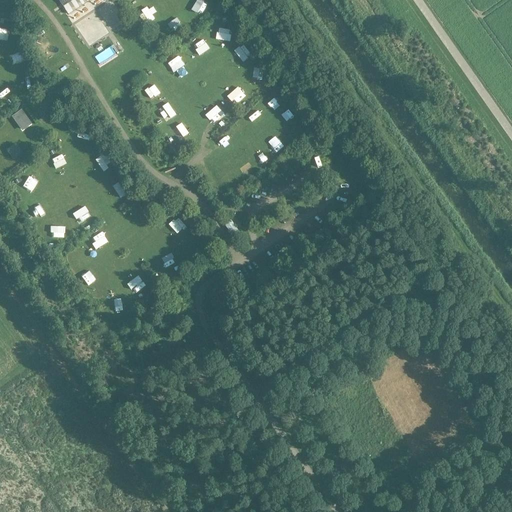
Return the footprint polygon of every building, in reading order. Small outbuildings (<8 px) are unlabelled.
[(191,6),(195,15),(203,12),(200,3),(191,6)] [(180,21),(174,25),(177,30),(184,25),(180,21)] [(215,40),(230,41),(231,30),(216,28),(215,40)] [(194,56),(205,50),(200,40),(189,46),(194,56)] [(242,58),(249,52),(243,43),(235,50),(242,58)] [(15,56),(5,62),(10,70),(20,64),(15,56)] [(181,66),(175,56),(167,62),(173,71),(181,66)] [(61,71),(55,73),(57,80),(63,78),(61,71)] [(151,99),(159,93),(153,84),(145,91),(151,99)] [(237,101),(244,95),(237,87),(230,93),(237,101)] [(164,119),(174,114),(169,105),(159,110),(164,119)] [(204,114),(209,121),(222,112),(217,105),(204,114)] [(13,117),(22,130),(30,125),(20,111),(13,117)] [(172,130),(180,141),(189,135),(182,124),(172,130)] [(87,141),(88,132),(78,130),(77,140),(87,141)] [(226,136),(216,143),(222,152),(232,145),(226,136)] [(15,143),(6,149),(13,159),(22,152),(15,143)] [(51,158),(57,168),(66,164),(61,154),(51,158)] [(96,161),(103,171),(112,164),(105,154),(96,161)] [(205,176),(211,184),(219,178),(213,170),(205,176)] [(32,173),(25,180),(30,184),(36,177),(32,173)] [(119,196),(129,189),(121,179),(112,186),(119,196)] [(89,207),(80,212),(85,222),(93,218),(89,207)] [(228,216),(222,220),(234,239),(241,235),(239,232),(242,230),(233,215),(229,218),(228,216)] [(180,216),(171,222),(178,233),(187,227),(180,216)] [(47,226),(48,236),(58,236),(58,226),(47,226)] [(96,246),(105,242),(101,232),(92,236),(96,246)] [(167,265),(173,261),(169,253),(162,257),(167,265)] [(83,256),(71,254),(70,264),(81,266),(83,256)]
